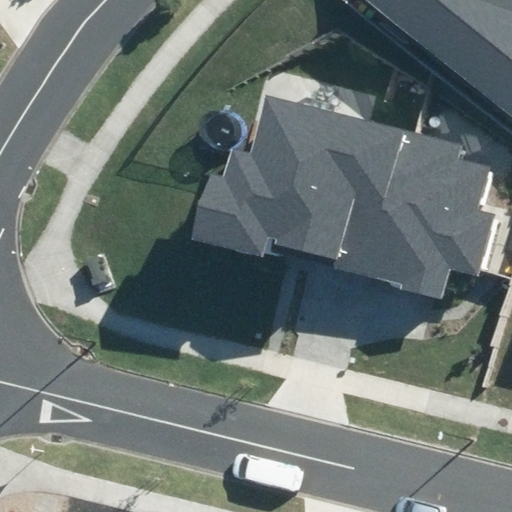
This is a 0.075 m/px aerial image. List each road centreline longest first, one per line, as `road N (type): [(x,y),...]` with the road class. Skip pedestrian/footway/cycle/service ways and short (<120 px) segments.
road 1 (residential): [(0,379),(511,499)]
road 2 (residential): [(0,154),(65,42),(104,0)]
